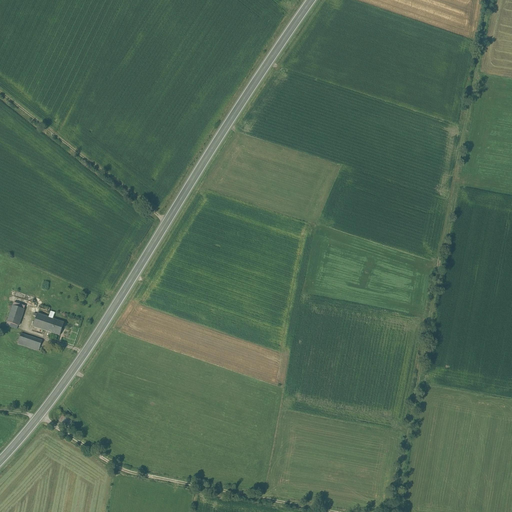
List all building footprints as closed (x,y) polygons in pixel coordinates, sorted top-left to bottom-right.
[(12,305),(7,321),(18,325),(24,309),(12,305)] [(33,326),(49,331),(53,318),(48,316),(37,312),(33,326)] [(53,318),(49,331),(60,335),(64,322),(53,318)] [(42,340),(21,333),(17,344),(38,351),(42,340)] [(70,427),(74,421),(67,417),(63,423),(70,427)]
